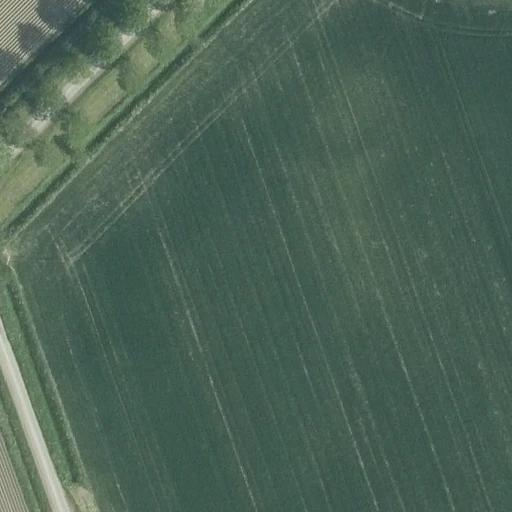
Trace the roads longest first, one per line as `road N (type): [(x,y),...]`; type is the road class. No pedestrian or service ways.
road 1 (unclassified): [(0,158),(160,0)]
road 2 (unclassified): [(58,511),(0,346)]
